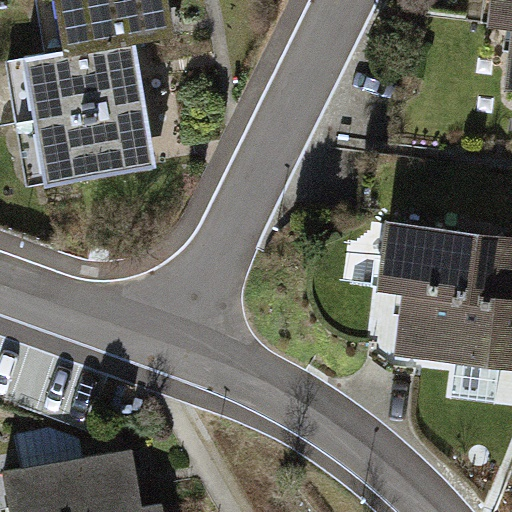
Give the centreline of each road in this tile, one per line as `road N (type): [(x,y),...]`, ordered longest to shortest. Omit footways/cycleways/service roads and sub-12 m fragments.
road 1 (residential): [(344,0),(180,345)]
road 2 (residential): [(180,345),(278,388),(365,446),(433,511)]
road 3 (residential): [(0,282),(180,345)]
